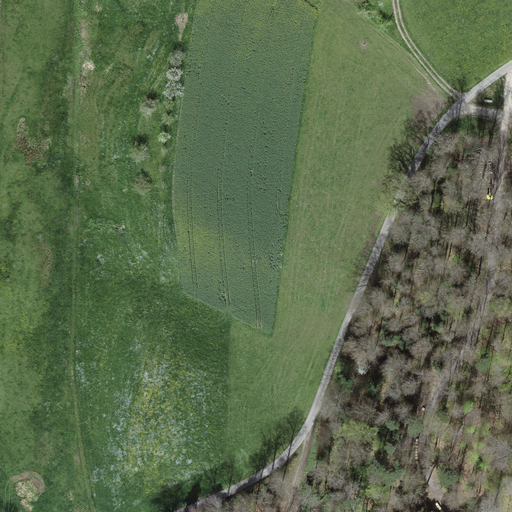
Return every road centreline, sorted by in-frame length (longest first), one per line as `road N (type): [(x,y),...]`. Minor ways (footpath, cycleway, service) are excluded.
road 1 (unclassified): [(182,511),(269,470),(300,441),(421,150),(454,109),(511,66)]
road 2 (track): [(507,116),(485,298),(423,429),(423,471),(453,511)]
road 3 (track): [(463,101),(416,54),(395,0)]
